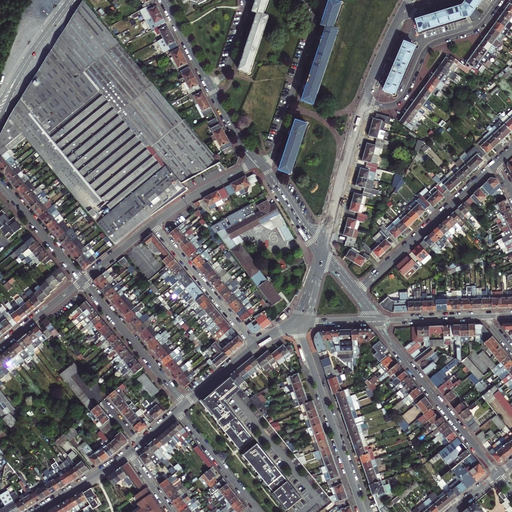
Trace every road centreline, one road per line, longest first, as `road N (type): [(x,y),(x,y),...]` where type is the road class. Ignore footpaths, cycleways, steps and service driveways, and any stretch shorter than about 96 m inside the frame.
road 1 (tertiary): [(298,323),(362,511)]
road 2 (residential): [(376,320),(497,474)]
road 3 (residential): [(499,161),(356,292)]
road 4 (residential): [(363,100),(399,102),(428,47),(478,29),(500,0)]
road 5 (residential): [(263,167),(313,30),(309,0)]
road 6 (residential): [(82,281),(185,404)]
road 7 (residential): [(155,223),(255,345)]
road 8 (tertiary): [(70,0),(0,111)]
road 9 (residential): [(176,411),(258,511)]
road 10 (residential): [(0,182),(82,281)]
road 11 (residential): [(155,223),(256,159)]
